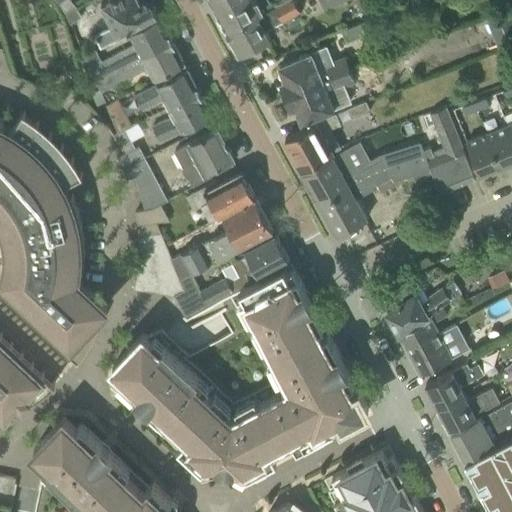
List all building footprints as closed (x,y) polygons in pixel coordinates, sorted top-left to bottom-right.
[(75,5),(71,0),(58,0),(65,11),(75,5)] [(157,11),(151,0),(147,2),(146,0),(103,0),(100,2),(112,24),(93,34),(100,46),(122,34),(120,31),(157,11)] [(208,0),(215,11),(235,0),(208,0)] [(262,11),(271,6),(267,0),(235,0),(215,11),(225,32),(263,12),(262,11)] [(294,0),(283,0),(271,6),(262,11),(263,12),(225,32),(238,55),(270,38),(265,28),(300,10),(294,0)] [(318,0),(323,10),(343,0),(318,0)] [(81,16),(75,5),(65,11),(70,22),(81,16)] [(511,13),(509,5),(487,14),(499,47),(511,41),(511,13)] [(119,66),(171,39),(159,15),(129,31),(135,43),(113,55),(118,63),(119,66)] [(346,40),(373,29),(369,20),(361,23),(360,21),(342,29),(346,40)] [(153,78),(184,62),(171,39),(119,66),(118,63),(94,76),(101,91),(147,66),(153,78)] [(284,94),(350,68),(345,55),(332,61),(326,45),(279,64),(285,79),(279,81),(284,94)] [(347,102),(341,86),(355,80),(355,79),(373,72),(368,60),(350,68),(284,94),(289,107),(295,105),(301,120),(347,102)] [(199,91),(187,67),(135,94),(143,108),(164,97),(169,107),(199,91)] [(511,95),(511,85),(503,89),(506,98),(511,95)] [(181,131),(212,115),(199,91),(169,107),(173,116),(152,126),(159,139),(181,131)] [(489,105),(485,96),(474,100),(477,110),(489,105)] [(117,130),(124,127),(128,125),(116,98),(106,103),(117,130)] [(365,100),(347,108),(351,117),(369,110),(365,100)] [(477,110),(474,100),(462,105),(466,114),(477,110)] [(461,145),(445,105),(430,112),(443,145),(446,151),(459,184),(475,177),(461,145)] [(302,128),(284,138),(301,168),(318,158),(332,150),(321,130),(330,127),(340,123),(335,113),(317,121),(309,124),(302,128)] [(76,202),(72,192),(67,194),(63,183),(79,174),(72,164),(66,154),(58,145),(49,136),(40,128),(31,120),(20,114),(11,129),(1,124),(3,119),(0,118),(0,219),(2,223),(4,231),(6,239),(7,247),(7,255),(6,263),(4,271),(1,279),(5,283),(2,286),(77,358),(80,354),(85,348),(89,341),(93,335),(96,328),(99,321),(95,318),(106,306),(76,277),(77,269),(78,269),(78,268),(83,268),(84,257),(84,246),(83,235),(82,224),(79,213),(76,202)] [(511,159),(511,137),(506,124),(486,132),(502,170),(511,165),(511,164),(510,160),(511,159)] [(234,156),(218,126),(189,142),(173,150),(180,165),(180,170),(183,174),(186,176),(191,186),(215,173),(213,168),(234,156)] [(135,146),(124,127),(117,130),(113,132),(119,142),(125,152),(116,156),(121,167),(144,156),(138,144),(135,146)] [(502,170),(486,132),(466,140),(479,173),(489,169),(491,174),(502,170)] [(398,177),(430,166),(427,159),(446,151),(443,145),(431,150),(429,145),(422,148),(421,143),(381,155),(371,161),(360,141),(332,156),(331,155),(302,171),(319,202),(371,173),(376,183),(391,174),(395,172),(398,177)] [(459,184),(446,151),(427,159),(430,166),(398,177),(395,172),(391,174),(397,178),(403,192),(435,181),(440,192),(459,184)] [(167,199),(144,156),(121,167),(126,178),(134,175),(136,182),(139,188),(140,195),(142,202),(144,208),(150,207),(150,208),(160,203),(167,199)] [(255,196),(241,169),(219,181),(217,178),(186,195),(193,208),(201,204),(210,220),(223,213),(255,196)] [(366,216),(356,199),(351,189),(358,186),(361,191),(376,183),(371,173),(319,202),(336,233),(366,216)] [(272,228),(255,196),(223,213),(232,230),(227,233),(226,230),(209,239),(218,257),(272,228)] [(169,219),(160,203),(150,208),(150,207),(144,208),(135,210),(137,223),(155,220),(156,221),(169,219)] [(160,232),(156,221),(155,220),(137,223),(138,235),(160,232)] [(184,315),(289,259),(274,232),(244,248),(246,254),(231,262),(238,275),(231,278),(234,283),(230,285),(225,277),(200,290),(191,271),(179,278),(183,288),(173,294),(184,315)] [(191,271),(211,261),(200,242),(170,258),(179,278),(191,271)] [(142,332),(112,364),(121,373),(116,379),(123,385),(123,386),(137,399),(144,406),(158,419),(173,433),(181,441),(177,445),(197,464),(201,468),(203,467),(205,466),(207,465),(209,465),(211,464),(213,464),(215,464),(215,462),(217,463),(219,464),(221,465),(223,465),(225,465),(226,465),(228,465),(230,465),(230,466),(232,465),(235,465),(234,467),(236,467),(238,468),(240,469),(242,470),(244,471),(245,472),(247,474),(253,471),(293,449),(334,428),(330,421),(338,416),(341,424),(366,411),(366,410),(367,410),(367,409),(368,408),(368,407),(368,406),(367,406),(367,405),(358,389),(351,393),(347,385),(354,381),(332,340),(325,326),(319,316),(297,274),(290,262),(283,265),(239,289),(243,296),(219,309),(220,311),(231,332),(189,354),(160,328),(145,335),(142,332)] [(435,308),(441,306),(440,304),(460,291),(453,280),(443,287),(442,286),(428,295),(422,286),(386,311),(398,333),(435,308)] [(419,335),(435,326),(432,321),(445,314),(441,306),(435,308),(398,333),(410,355),(425,346),(419,335)] [(456,322),(439,332),(435,326),(419,335),(425,346),(410,355),(420,373),(469,346),(456,322)] [(0,409),(4,414),(18,399),(22,403),(28,397),(31,399),(39,394),(43,391),(54,383),(54,382),(0,330),(0,409)] [(502,338),(492,343),(503,362),(511,357),(511,353),(503,337),(502,338)] [(466,361),(442,374),(425,383),(437,405),(464,391),(460,384),(483,371),(478,361),(468,366),(466,361)] [(448,427),(493,404),(500,400),(492,385),(485,389),(485,388),(467,398),(464,391),(437,405),(448,427)] [(511,398),(496,407),(450,431),(465,458),(494,442),(511,433),(511,398)] [(168,511),(168,509),(169,507),(169,505),(170,503),(171,501),(171,499),(167,495),(152,481),(148,486),(138,477),(109,449),(102,442),(81,422),(75,428),(63,416),(33,448),(38,469),(44,475),(49,479),(45,484),(40,479),(33,511),(168,511)] [(477,482),(511,463),(511,433),(494,442),(465,458),(477,482)] [(347,466),(323,479),(341,511),(423,511),(388,444),(366,455),(347,466)] [(489,504),(511,492),(511,463),(477,482),(489,504)] [(0,500),(10,502),(14,481),(15,476),(0,473),(0,500)] [(511,511),(511,492),(489,504),(493,511),(511,511)] [(299,511),(300,511),(299,510),(298,511),(290,505),(288,503),(289,503),(288,501),(285,503),(274,509),(272,510),(268,511),(299,511)]
